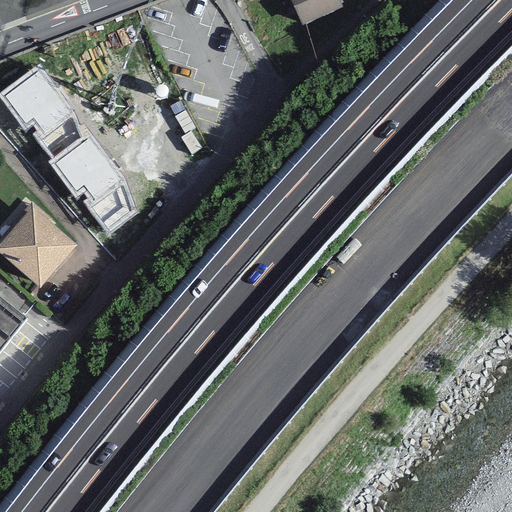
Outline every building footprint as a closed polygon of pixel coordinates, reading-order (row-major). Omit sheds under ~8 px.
[(0,0),(0,21),(57,0),(0,0)] [(338,0),(290,0),(303,27),(342,9),(338,0)] [(40,65),(0,93),(0,98),(24,132),(32,126),(36,131),(32,135),(51,161),(82,137),(78,126),(74,115),(40,65)] [(83,123),(78,126),(82,137),(51,161),(47,163),(75,199),(83,194),(86,199),(82,202),(108,238),(138,213),(126,181),(83,123)] [(77,247),(33,209),(0,247),(0,256),(40,290),(77,247)] [(0,351),(27,319),(0,297),(0,351)]
